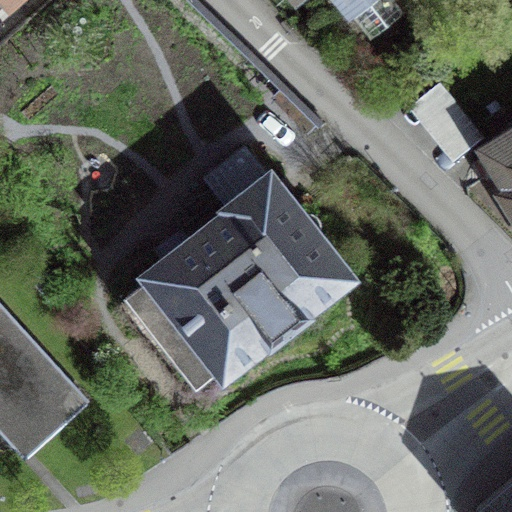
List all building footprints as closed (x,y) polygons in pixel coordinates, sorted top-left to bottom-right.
[(447,87),(421,110),(460,155),(486,132),(447,87)] [(511,200),(511,131),(485,148),(511,193),(509,194),(511,200)] [(307,310),(352,276),(271,172),(225,207),(227,210),(145,273),(149,278),(128,295),(196,383),(218,367),(224,375),(269,340),(271,343),(310,313),(307,310)] [(0,417),(25,445),(78,398),(0,312),(0,417)] [(511,511),(511,477),(476,507),(475,511),(511,511)]
